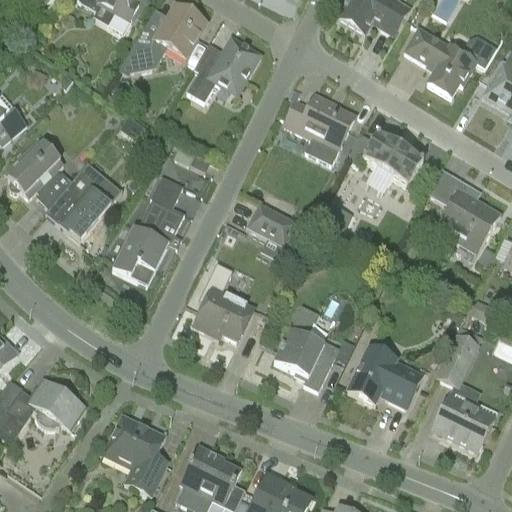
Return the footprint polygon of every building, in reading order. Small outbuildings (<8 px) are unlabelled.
[(37,0),(45,9),(51,4),(56,0),(37,0)] [(75,0),(73,3),(80,11),(94,19),(99,11),(114,19),(107,32),(121,39),(128,27),(129,28),(137,14),(144,0),(75,0)] [(377,31),(375,33),(391,43),(407,15),(381,0),(351,0),(345,10),(344,10),(341,14),(342,15),(336,26),(363,42),(371,28),(377,31)] [(144,32),(128,58),(116,78),(125,84),(128,79),(153,76),(166,54),(184,65),(204,31),(173,12),(157,40),(144,32)] [(447,54),(416,36),(402,59),(433,77),(425,91),(449,105),(458,91),(461,93),(474,71),(483,76),(494,56),(475,45),(467,48),(460,60),(448,53),(447,54)] [(197,80),(185,99),(202,110),(214,90),(235,102),(258,63),(229,46),(221,60),(207,51),(192,77),(197,80)] [(501,69),(490,86),(480,103),(509,121),(507,124),(511,127),(511,60),(509,58),(502,70),(501,69)] [(63,82),(59,86),(60,92),(63,96),(70,90),(63,82)] [(0,124),(1,126),(13,116),(0,101),(0,124)] [(294,110),(282,133),(300,141),(309,146),(303,159),(329,172),(337,157),(344,142),(353,124),(326,111),(327,109),(313,102),(307,116),(294,110)] [(0,151),(26,131),(13,116),(1,126),(0,124),(0,151)] [(129,122),(120,134),(127,139),(136,128),(129,122)] [(356,174),(360,167),(406,194),(421,170),(375,142),(371,149),(358,141),(345,167),(356,174)] [(20,171),(6,185),(9,189),(8,190),(7,192),(7,194),(8,196),(8,197),(9,199),(11,200),(13,200),(15,200),(17,199),(19,198),(22,202),(27,206),(34,198),(37,201),(34,204),(41,210),(66,185),(60,179),(58,181),(55,178),(62,171),(58,167),(58,166),(54,163),(55,162),(55,161),(56,161),(56,160),(56,159),(56,158),(56,157),(56,156),(55,155),(55,154),(54,154),(54,153),(53,153),(52,152),(51,152),(50,152),(49,152),(48,152),(47,152),(46,153),(45,153),(42,150),(41,150),(30,161),(27,158),(27,157),(27,156),(15,168),(16,169),(17,168),(20,171)] [(177,154),(172,165),(187,173),(192,162),(177,154)] [(203,179),(209,168),(194,161),(189,172),(203,179)] [(66,185),(41,210),(47,216),(43,221),(78,250),(120,199),(85,170),(70,189),(66,185)] [(438,175),(429,193),(425,201),(446,213),(432,236),(447,245),(450,240),(478,257),(499,221),(462,199),(466,192),(438,175)] [(170,243),(171,243),(182,221),(170,215),(181,193),(159,183),(149,205),(151,206),(136,235),(132,233),(110,276),(136,289),(136,287),(151,278),(153,279),(170,243)] [(244,235),(262,245),(282,255),(295,230),(257,211),(244,235)] [(326,211),(314,237),(337,248),(342,236),(333,232),(340,218),(326,211)] [(511,252),(502,273),(511,278),(511,252)] [(483,255),(474,270),(485,276),(494,262),(483,255)] [(203,312),(192,334),(210,343),(217,347),(219,342),(235,350),(252,316),(219,300),(230,279),(230,278),(215,271),(214,271),(196,309),(203,312)] [(473,306),(465,321),(466,321),(479,327),(486,313),(475,307),(473,306)] [(280,352),(279,351),(277,356),(278,357),(272,369),(305,385),(301,392),(316,399),(337,356),(308,342),(318,322),(299,313),(280,352)] [(452,316),(449,324),(450,330),(457,334),(463,322),(452,316)] [(434,385),(456,395),(480,345),(459,334),(434,385)] [(0,376),(16,361),(5,350),(1,354),(0,352),(0,376)] [(373,411),(377,402),(379,399),(385,402),(383,405),(404,415),(420,382),(394,369),(394,367),(367,354),(345,398),(373,411)] [(0,399),(0,433),(6,424),(21,434),(31,420),(33,421),(36,429),(50,437),(55,436),(57,437),(60,433),(69,439),(85,415),(74,408),(77,403),(72,400),(62,391),(59,391),(54,388),(51,392),(41,385),(29,404),(19,397),(20,396),(9,389),(0,399)] [(475,409),(472,415),(447,402),(429,438),(475,461),(496,419),(475,409)] [(122,491),(149,504),(167,469),(155,463),(164,444),(120,422),(101,462),(129,476),(122,491)] [(181,494),(173,510),(178,511),(208,511),(210,509),(216,511),(236,511),(243,498),(232,492),(239,478),(221,469),(212,465),(214,461),(197,453),(188,471),(178,492),(181,494)] [(86,476),(99,470),(94,461),(82,468),(86,476)] [(265,480),(256,498),(249,511),(307,511),(310,505),(284,493),(286,490),(265,480)]
